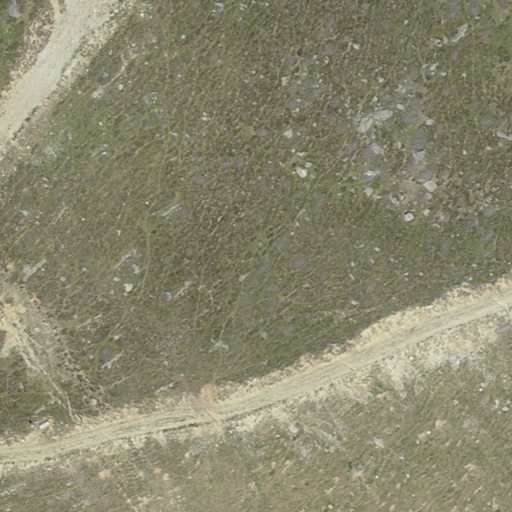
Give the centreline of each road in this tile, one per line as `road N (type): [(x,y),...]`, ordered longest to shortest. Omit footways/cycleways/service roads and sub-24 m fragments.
road 1 (track): [(0,453),(219,412),(511,294)]
road 2 (track): [(80,0),(0,134)]
